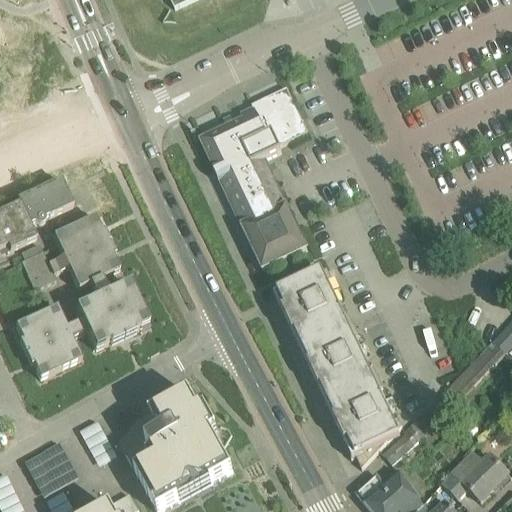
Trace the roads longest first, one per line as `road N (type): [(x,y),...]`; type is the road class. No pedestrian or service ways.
road 1 (residential): [(511,259),(459,287),(433,282),(307,36)]
road 2 (secondary): [(324,511),(181,233)]
road 3 (residential): [(0,461),(178,365)]
road 4 (residential): [(307,36),(154,58)]
road 5 (residential): [(165,94),(307,36)]
